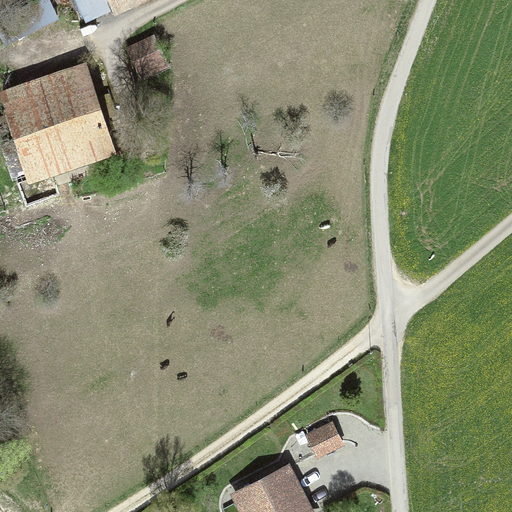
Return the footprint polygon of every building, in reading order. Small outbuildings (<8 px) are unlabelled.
[(75,0),(85,19),(112,7),(114,11),(138,0),(75,0)] [(168,65),(155,39),(127,51),(140,78),(168,65)] [(0,110),(0,133),(16,182),(112,150),(83,66),(3,94),(8,108),(0,110)] [(317,454),(341,442),(332,423),(308,435),(317,454)] [(237,492),(246,511),(306,511),(285,468),(237,492)]
